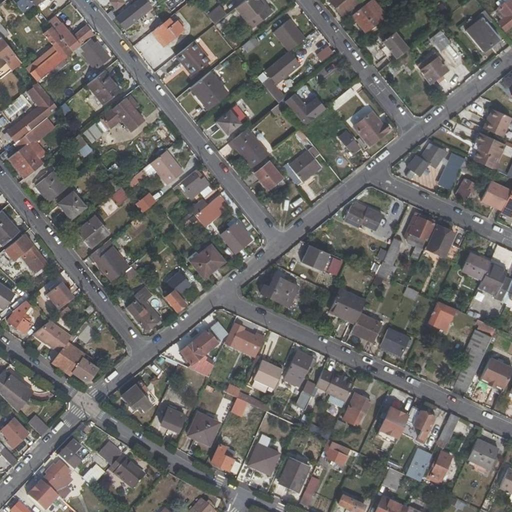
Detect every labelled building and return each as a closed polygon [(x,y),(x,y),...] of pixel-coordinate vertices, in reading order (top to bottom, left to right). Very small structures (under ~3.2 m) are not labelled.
[(11,0),(23,13),(34,5),(29,0),(11,0)] [(115,10),(124,3),(121,0),(111,0),(109,2),(115,10)] [(151,8),(144,0),(139,0),(116,19),(124,30),(151,8)] [(262,7),(256,0),(244,0),(234,8),(251,29),(271,12),(265,5),(262,7)] [(351,16),(366,4),(370,0),(358,0),(356,1),(354,0),(329,0),(345,21),(351,16)] [(511,24),(511,3),(509,0),(507,0),(500,7),(490,14),(503,31),(511,24)] [(184,9),(189,15),(197,8),(192,3),(184,9)] [(364,32),(379,20),(366,4),(351,16),(364,32)] [(219,7),(207,17),(213,25),(225,16),(219,7)] [(172,9),(166,14),(169,18),(174,14),(175,12),(172,9)] [(498,38),(486,24),(491,20),(483,11),(477,15),(479,18),(465,30),(476,45),(485,37),(491,44),(498,38)] [(146,19),(150,24),(158,17),(154,12),(146,19)] [(176,20),(178,19),(174,14),(169,18),(153,30),(166,45),(184,31),(176,20)] [(289,19),(272,33),(288,52),(289,51),(304,38),(289,19)] [(71,36),(60,23),(53,29),(73,53),(73,52),(90,39),(94,36),(85,25),(71,36)] [(65,59),(73,53),(53,29),(51,26),(43,32),(53,45),(58,50),(29,73),(36,82),(43,77),(65,59)] [(150,33),(162,48),(166,45),(153,30),(150,33)] [(440,52),(449,44),(440,32),(431,40),(440,52)] [(382,43),(396,60),(408,50),(394,33),(382,43)] [(0,58),(10,71),(20,63),(0,37),(0,58)] [(248,52),(259,43),(253,37),(243,45),(248,52)] [(476,45),(481,52),(491,44),(485,37),(476,45)] [(96,42),(94,44),(90,39),(73,52),(77,57),(80,55),(94,71),(110,59),(96,42)] [(191,76),(209,62),(193,41),(175,56),(191,76)] [(53,45),(25,68),(29,73),(58,50),(53,45)] [(321,62),(332,53),(326,46),(315,55),(321,62)] [(278,84),(301,65),(289,51),(288,52),(266,69),(278,84)] [(0,78),(10,71),(0,58),(0,78)] [(429,84),(447,71),(437,58),(419,71),(429,84)] [(47,81),(69,64),(65,59),(43,77),(47,81)] [(321,80),(335,97),(355,80),(352,76),(349,78),(346,75),(341,79),(334,70),(321,80)] [(102,105),(120,90),(104,71),(86,85),(102,105)] [(206,109),(226,94),(209,72),(189,88),(206,109)] [(255,87),(260,84),(255,78),(250,82),(255,87)] [(261,84),(277,103),(284,98),(268,78),(261,84)] [(38,108),(8,132),(16,142),(33,128),(57,108),(38,84),(27,93),(38,108)] [(334,112),(355,95),(349,89),(328,106),(334,112)] [(134,110),(138,106),(128,94),(79,134),(85,142),(88,140),(90,143),(108,128),(109,130),(121,121),(130,132),(143,121),(134,110)] [(28,104),(20,95),(1,110),(9,120),(28,104)] [(306,121),(288,98),(280,104),(298,127),(306,121)] [(216,122),(226,134),(246,118),(236,106),(216,122)] [(305,113),(309,118),(318,111),(314,106),(305,113)] [(483,129),(501,137),(510,119),(491,110),(483,129)] [(372,111),(352,127),(368,146),(390,129),(385,122),(382,124),(372,111)] [(69,123),(62,129),(71,140),(79,134),(69,123)] [(33,128),(16,142),(13,144),(18,151),(8,159),(24,179),(43,163),(37,157),(42,153),(31,140),(38,135),(33,128)] [(268,154),(247,128),(227,144),(232,151),(234,149),(251,169),(268,154)] [(337,138),(351,154),(359,149),(345,132),(337,138)] [(494,161),(496,162),(505,145),(477,132),(473,142),(474,143),(478,144),(476,149),(471,160),(490,169),(494,161)] [(70,142),(83,158),(92,151),(85,142),(79,134),(71,140),(70,142)] [(320,167),(312,157),(317,152),(311,144),(305,149),(307,151),(289,166),(287,164),(282,167),(297,186),(320,167)] [(409,170),(405,177),(409,180),(414,173),(419,176),(427,164),(433,168),(446,152),(433,145),(428,151),(426,149),(419,158),(415,155),(406,167),(409,170)] [(167,185),(183,172),(166,151),(149,164),(167,185)] [(465,173),(471,160),(465,157),(458,171),(465,173)] [(495,171),(499,163),(496,162),(494,161),(490,169),(495,171)] [(254,174),(266,189),(280,178),(268,163),(254,174)] [(200,180),(193,172),(172,189),(175,192),(180,188),(190,200),(199,193),(208,186),(209,185),(203,178),(200,180)] [(34,186),(48,203),(65,189),(52,173),(34,186)] [(113,177),(107,183),(115,192),(120,188),(121,187),(113,177)] [(270,193),(285,183),(280,178),(266,189),(270,193)] [(467,196),(469,191),(472,193),(476,185),(464,179),(455,193),(465,199),(467,196)] [(481,202),(500,211),(509,190),(490,182),(481,202)] [(212,191),(208,186),(199,193),(204,198),(212,191)] [(511,187),(500,213),(511,218),(511,215),(511,187)] [(118,206),(129,198),(120,188),(115,192),(110,196),(118,206)] [(58,204),(70,219),(83,208),(72,193),(58,204)] [(149,195),(136,205),(142,213),(155,203),(149,195)] [(210,216),(224,204),(218,196),(207,205),(193,215),(197,220),(207,212),(210,216)] [(388,215),(398,219),(405,203),(396,198),(388,215)] [(203,199),(189,211),(190,212),(193,215),(207,205),(203,199)] [(375,231),(382,216),(353,202),(351,206),(350,205),(343,221),(358,228),(359,224),(375,231)] [(0,213),(16,233),(18,231),(1,211),(0,211),(0,213)] [(188,220),(192,225),(197,220),(193,215),(190,212),(183,218),(186,222),(188,220)] [(16,233),(0,213),(0,245),(1,246),(16,233)] [(407,264),(415,268),(420,257),(418,256),(433,222),(414,213),(403,236),(405,243),(412,246),(414,245),(415,246),(407,264)] [(75,231),(89,249),(108,234),(94,217),(75,231)] [(232,218),(225,224),(228,228),(236,222),(232,218)] [(234,253),(250,240),(236,222),(228,228),(220,235),(234,253)] [(437,226),(429,243),(426,242),(421,253),(431,258),(434,253),(452,261),(458,247),(452,244),(456,235),(437,226)] [(47,264),(24,234),(3,250),(11,262),(19,256),(33,274),(47,264)] [(392,265),(403,242),(393,237),(388,249),(377,274),(383,277),(390,280),(395,267),(392,265)] [(122,274),(129,267),(108,240),(90,256),(111,282),(122,274)] [(320,271),(327,255),(305,245),(302,252),(304,253),(303,256),(300,262),(320,271)] [(190,262),(203,278),(222,262),(210,246),(190,262)] [(491,257),(481,252),(479,257),(489,262),(491,257)] [(469,253),(461,271),(481,280),(487,265),(489,262),(479,257),(469,253)] [(476,289),(506,303),(511,290),(511,280),(510,280),(506,288),(500,285),(504,277),(505,273),(487,265),(481,280),(476,289)] [(127,281),(135,275),(129,267),(122,274),(127,281)] [(380,286),(383,277),(377,274),(374,277),(372,283),(380,286)] [(260,293),(288,306),(297,288),(273,276),(267,287),(263,286),(260,293)] [(510,280),(504,277),(500,285),(506,288),(510,280)] [(46,294),(57,309),(72,297),(60,283),(46,294)] [(0,285),(0,306),(3,309),(12,295),(0,285)] [(148,333),(148,330),(160,320),(145,302),(151,297),(143,287),(130,298),(132,301),(124,308),(143,330),(144,333),(148,333)] [(414,301),(418,293),(406,287),(402,295),(414,301)] [(339,290),(329,313),(353,324),(358,314),(364,302),(339,290)] [(164,298),(175,311),(184,305),(173,291),(164,298)] [(455,313),(456,311),(437,301),(427,323),(444,331),(453,312),(455,313)] [(29,308),(24,302),(13,311),(6,321),(24,334),(31,325),(26,322),(29,318),(22,313),(29,308)] [(70,312),(67,307),(57,315),(61,320),(70,312)] [(358,314),(353,324),(349,333),(372,343),(381,325),(358,314)] [(492,334),(494,328),(478,320),(476,324),(479,325),(478,327),(492,334)] [(70,337),(49,322),(33,335),(59,353),(66,344),(70,337)] [(223,344),(254,358),(264,337),(256,334),(255,336),(243,331),(244,328),(233,323),(223,344)] [(405,347),(408,339),(387,329),(379,346),(394,353),(397,355),(402,345),(405,347)] [(466,381),(461,391),(465,393),(490,337),(473,329),(466,346),(471,348),(453,387),(454,388),(459,378),(466,381)] [(180,351),(183,355),(187,361),(190,364),(216,344),(206,331),(180,351)] [(66,344),(59,353),(52,363),(69,375),(71,373),(83,382),(90,381),(97,370),(80,358),(82,354),(66,344)] [(394,353),(379,346),(377,350),(392,357),(394,353)] [(466,346),(448,385),(453,387),(471,348),(466,346)] [(316,360),(315,359),(316,357),(311,355),(310,357),(296,351),(283,380),(298,387),(308,367),(312,369),(316,360)] [(487,382),(494,385),(502,389),(511,368),(489,358),(480,378),(487,382)] [(197,368),(206,374),(211,366),(203,360),(197,368)] [(252,380),(272,389),(282,369),(262,360),(252,380)] [(5,370),(0,374),(0,393),(15,410),(30,390),(5,370)] [(324,392),(344,401),(353,383),(346,380),(348,376),(342,374),(341,377),(333,374),(332,374),(323,370),(315,387),(324,391),(324,392)] [(454,388),(461,391),(466,381),(459,378),(454,388)] [(138,404),(144,411),(155,401),(139,382),(121,396),(132,410),(138,404)] [(229,385),(226,392),(236,397),(238,392),(239,390),(229,385)] [(17,412),(33,392),(30,390),(15,410),(17,412)] [(263,409),(265,404),(238,392),(236,397),(241,399),(263,409)] [(294,406),(303,410),(310,396),(301,392),(294,406)] [(364,412),(370,400),(364,398),(360,395),(354,393),(342,420),(346,422),(353,407),(364,412)] [(388,409),(376,435),(394,443),(400,430),(406,416),(390,409),(395,398),(389,395),(384,407),(388,409)] [(234,414),(241,400),(235,398),(229,412),(234,414)] [(364,412),(353,407),(346,422),(357,427),(364,412)] [(422,440),(433,417),(411,407),(406,416),(400,430),(422,440)] [(160,425),(176,433),(184,416),(167,408),(160,425)] [(208,445),(218,424),(197,414),(187,435),(208,445)] [(443,449),(457,418),(449,414),(435,445),(443,449)] [(28,421),(42,436),(46,432),(33,417),(28,421)] [(13,448),(28,433),(14,418),(0,431),(9,440),(7,442),(13,448)] [(341,434),(345,424),(336,420),(332,430),(341,434)] [(222,434),(219,443),(226,446),(223,454),(226,455),(233,438),(222,434)] [(270,439),(262,435),(249,465),(269,474),(278,455),(266,449),(270,439)] [(81,448),(73,440),(58,456),(67,464),(75,455),(78,458),(83,452),(79,449),(81,448)] [(336,451),(339,445),(327,440),(322,450),(325,452),(324,457),(342,465),(347,456),(336,451)] [(489,469),(497,450),(475,440),(466,459),(489,469)] [(0,451),(0,453),(13,467),(18,461),(0,442),(0,448),(1,450),(0,451)] [(111,465),(121,454),(122,453),(111,443),(100,455),(111,465)] [(240,464),(220,455),(224,448),(218,445),(210,462),(235,474),(240,464)] [(404,475),(418,481),(430,456),(416,450),(404,475)] [(425,474),(439,481),(450,457),(436,450),(425,474)] [(128,493),(145,475),(121,454),(111,465),(108,468),(121,480),(118,484),(128,493)] [(278,481),(298,490),(308,468),(288,459),(278,481)] [(386,472),(388,468),(375,461),(373,466),(386,472)] [(42,482),(58,496),(63,501),(71,491),(66,487),(71,481),(67,478),(71,473),(60,463),(56,467),(53,465),(45,473),(48,476),(42,482)] [(403,474),(388,468),(386,472),(381,484),(395,490),(403,474)] [(510,494),(507,499),(511,501),(511,469),(508,468),(499,488),(510,494)] [(311,476),(304,492),(311,495),(318,479),(311,476)] [(28,496),(44,511),(58,496),(42,482),(41,481),(28,496)] [(311,495),(304,492),(299,503),(306,507),(311,495)] [(337,504),(353,511),(360,511),(364,505),(342,495),(337,504)] [(373,511),(404,511),(407,507),(381,496),(373,511)] [(453,506),(457,499),(451,496),(447,503),(453,506)] [(213,511),(215,511),(201,498),(189,511),(213,511)] [(11,511),(27,511),(17,503),(10,511),(11,511)]
